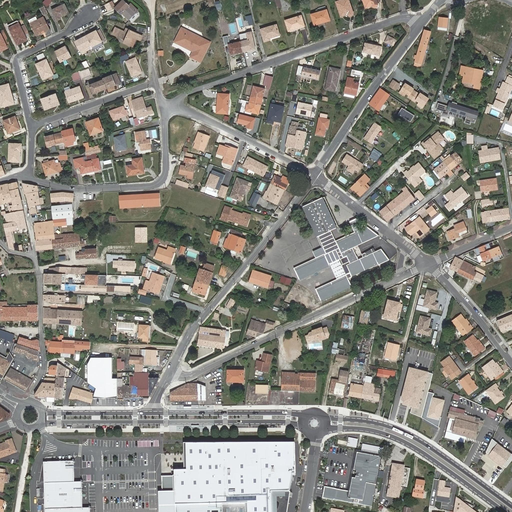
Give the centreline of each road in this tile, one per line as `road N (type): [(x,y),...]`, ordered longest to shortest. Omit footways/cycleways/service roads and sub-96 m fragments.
road 1 (residential): [(163,103),(405,18),(422,23)]
road 2 (residential): [(165,381),(398,277)]
road 3 (residential): [(165,381),(315,176)]
road 4 (residential): [(27,176),(61,186),(162,183),(163,103)]
road 5 (secondary): [(511,506),(419,438),(322,416)]
road 6 (secondary): [(322,431),(381,431),(503,511)]
road 7 (residential): [(315,176),(422,23)]
road 8 (residential): [(163,103),(315,176)]
road 9 (residential): [(34,125),(17,57),(95,11)]
road 10 (secondary): [(306,415),(156,411)]
road 11 (secondary): [(156,421),(302,427)]
road 12 (residential): [(157,79),(34,125)]
road 13 (residential): [(511,360),(428,263)]
